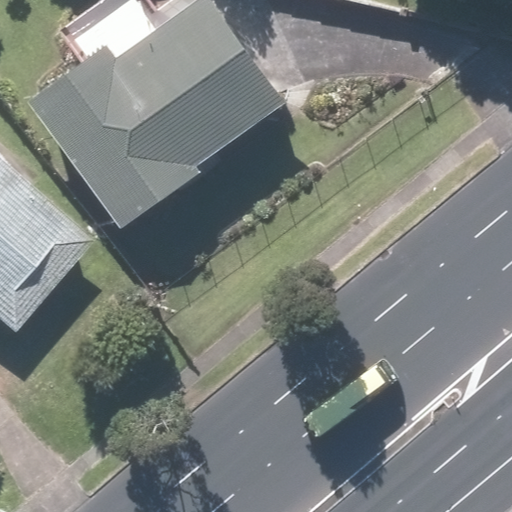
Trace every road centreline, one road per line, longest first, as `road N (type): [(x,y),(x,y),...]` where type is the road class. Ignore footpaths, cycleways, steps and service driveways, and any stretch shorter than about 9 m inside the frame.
road 1 (primary): [(174,511),(341,381),(511,299)]
road 2 (primary): [(511,396),(445,484),(410,511)]
